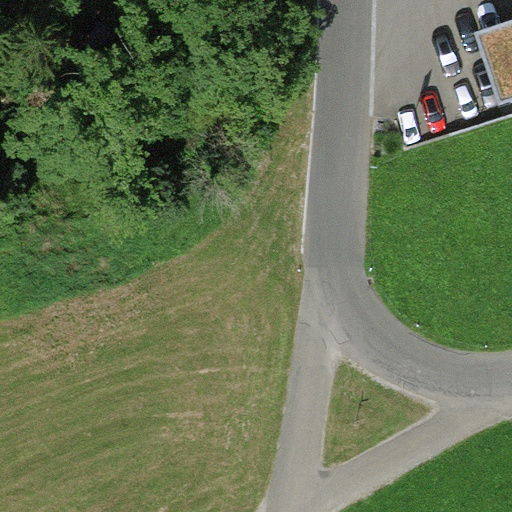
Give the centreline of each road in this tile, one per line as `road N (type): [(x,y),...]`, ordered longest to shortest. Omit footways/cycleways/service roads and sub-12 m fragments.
road 1 (unclassified): [(294,511),(334,236)]
road 2 (unclassified): [(334,236),(361,312),(421,363),(511,373)]
road 3 (unclassified): [(346,0),(334,236)]
road 4 (unclassified): [(511,398),(311,511)]
